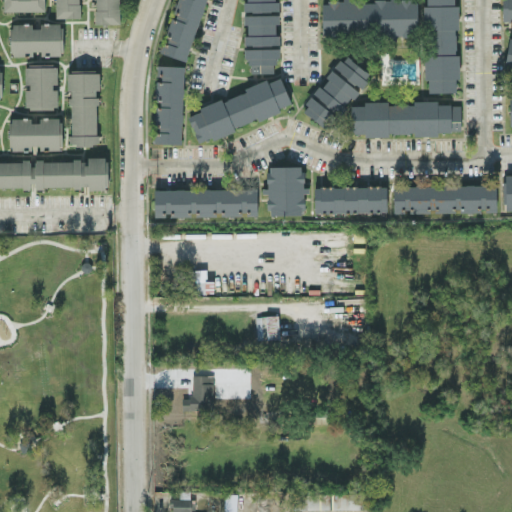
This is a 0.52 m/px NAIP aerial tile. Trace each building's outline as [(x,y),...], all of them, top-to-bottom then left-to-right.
[(43,8),(43,0),(3,0),(3,9),(43,8)] [(54,0),(55,15),(79,14),(79,0),(54,0)] [(94,20),(119,20),(118,0),(95,0),(95,7),(94,7),(94,20)] [(204,0),(178,0),(166,44),(162,43),(159,52),(187,61),(204,0)] [(244,45),(279,44),(279,34),(275,34),(275,24),(279,24),(278,0),(244,0),(245,13),(243,13),(243,23),(247,23),(248,36),(243,36),(244,45)] [(322,35),(417,32),(416,0),(339,0),(321,1),(322,35)] [(424,0),(425,91),(455,91),(455,79),(457,79),(456,0),(424,0)] [(511,20),(511,0),(501,0),(502,21),(511,20)] [(63,54),(62,22),(40,23),(40,24),(10,24),(10,55),(32,55),(32,54),(63,54)] [(277,72),(276,47),(247,48),(247,72),(277,72)] [(370,74),(344,54),(301,110),(328,129),(359,88),(370,74)] [(25,64),(25,86),(24,86),(25,108),(56,108),(56,83),(57,83),(57,64),(25,64)] [(182,143),(184,65),(156,64),(156,78),(155,142),(182,143)] [(100,70),(67,70),(67,90),(70,90),(69,144),(96,144),(97,88),(99,88),(100,70)] [(196,141),(292,108),(281,77),(186,110),(196,141)] [(460,103),(438,104),(438,100),(413,100),(413,102),(363,102),(363,105),(351,105),(351,133),(364,133),(364,136),(388,136),(388,134),(438,133),(438,131),(460,131),(460,103)] [(39,149),(61,149),(61,118),(31,118),(31,117),(9,117),(9,148),(39,148),(39,149)] [(0,187),(32,187),(32,188),(107,187),(107,156),(88,156),(88,159),(32,160),(0,160),(0,187)] [(303,214),(303,189),(303,165),(267,165),(267,190),(268,214),(303,214)] [(511,174),(503,174),(503,207),(511,206),(511,174)] [(495,184),(393,185),(393,212),(496,211),(495,184)] [(386,185),(314,186),(314,212),(386,211),(386,185)] [(154,215),(257,215),(257,188),(154,188),(154,215)] [(191,269),(191,292),(213,292),(213,280),(206,280),(206,269),(191,269)] [(256,339),(279,338),(278,314),(256,315),(256,339)] [(294,509),(364,508),(364,490),(293,492),(294,509)] [(237,511),(237,493),(224,493),(223,511),(237,511)] [(171,511),(190,511),(190,498),(171,498),(171,511)]
